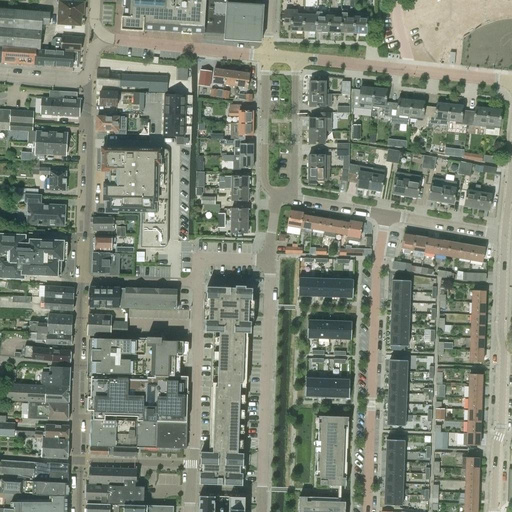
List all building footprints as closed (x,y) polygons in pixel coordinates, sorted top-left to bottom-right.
[(75,0),(59,0),(59,6),(58,23),(79,25),(80,13),(83,14),(83,3),(75,3),(75,0)] [(121,19),(122,19),(121,28),(121,30),(126,31),(127,31),(138,31),(138,32),(138,31),(143,32),(143,30),(146,30),(146,31),(147,31),(147,30),(152,31),(153,31),(159,31),(159,32),(159,31),(165,32),(166,32),(172,32),(172,33),(172,32),(181,33),(181,34),(192,35),(192,33),(195,33),(195,34),(195,33),(201,34),(204,34),(204,33),(224,35),(224,37),(224,40),(261,42),(262,37),(262,26),(263,22),(263,11),(264,7),(264,5),(255,5),(250,4),(249,0),(124,0),(124,5),(123,5),(123,6),(124,6),(123,17),(122,17),(122,19),(121,19)] [(341,16),(341,33),(354,34),(355,14),(347,14),(347,10),(341,9),(341,16)] [(0,46),(3,47),(13,48),(13,47),(38,49),(40,24),(48,24),(48,13),(0,10),(0,46)] [(291,23),(290,31),(303,31),(304,15),(297,14),(297,11),(285,11),(285,23),(291,23)] [(304,15),(303,31),(316,32),(316,15),(309,15),(309,12),(304,12),(304,15)] [(316,15),(316,32),(329,32),(329,16),(329,13),(316,12),(316,15)] [(329,16),(329,32),(341,33),(341,16),(335,16),(335,13),(329,13),(329,16)] [(355,14),(354,34),(367,34),(367,18),(360,17),(360,14),(355,14)] [(55,42),(55,51),(62,51),(62,49),(80,51),(81,38),(67,37),(67,36),(62,36),(61,43),(55,42)] [(0,62),(2,63),(35,65),(36,50),(0,47),(0,62)] [(36,50),(35,65),(72,68),(73,52),(62,51),(55,51),(36,50)] [(96,85),(96,86),(139,88),(139,93),(166,94),(166,89),(167,77),(108,74),(109,70),(99,69),(97,69),(96,85)] [(214,69),(212,83),(224,85),(226,71),(214,69)] [(226,71),(224,85),(236,86),(238,72),(226,71)] [(238,72),(236,86),(248,88),(250,74),(238,72)] [(309,82),(309,94),(331,95),(331,94),(328,94),(328,90),(325,90),(325,82),(309,82)] [(341,95),(350,95),(350,82),(341,82),(341,95)] [(353,90),(353,108),(371,110),(372,107),(374,89),(361,88),(360,91),(353,90)] [(374,89),(372,107),(384,109),(383,117),(390,118),(391,103),(385,103),(386,90),(374,89)] [(41,115),(79,117),(80,103),(80,100),(77,100),(77,92),(49,91),(49,98),(42,98),(41,115)] [(117,92),(101,92),(100,106),(117,107),(117,92)] [(309,107),(325,107),(331,107),(331,95),(309,94),(309,107)] [(164,95),(164,105),(185,106),(186,96),(164,95)] [(391,103),(390,118),(389,123),(408,125),(408,120),(409,120),(411,101),(398,100),(397,104),(391,103)] [(411,101),(409,120),(416,120),(415,126),(427,128),(428,124),(429,107),(423,107),(424,103),(411,101)] [(429,107),(428,124),(447,126),(447,121),(449,105),(436,104),(435,108),(429,107)] [(164,105),(164,116),(185,116),(185,106),(164,105)] [(238,116),(238,123),(253,124),(253,111),(240,111),(240,105),(229,105),(229,116),(238,116)] [(449,105),(447,121),(455,122),(454,125),(467,126),(468,111),(462,111),(462,107),(449,105)] [(468,111),(467,126),(478,127),(486,128),(488,109),(475,108),(474,112),(468,111)] [(486,128),(486,129),(494,130),(494,129),(498,129),(499,129),(501,111),(488,109),(486,128)] [(11,111),(11,122),(22,123),(23,123),(33,123),(33,112),(11,111)] [(309,131),(331,131),(331,113),(315,113),(315,119),(309,119),(309,131)] [(164,116),(163,126),(184,127),(185,116),(164,116)] [(95,124),(95,126),(95,128),(97,128),(97,130),(115,131),(115,134),(126,135),(127,118),(125,118),(125,117),(120,117),(119,118),(97,117),(97,123),(95,124)] [(11,122),(10,130),(28,131),(32,131),(33,123),(23,123),(22,123),(11,122)] [(230,123),(230,140),(235,140),(245,140),(245,136),(253,136),(253,124),(238,123),(230,123)] [(163,126),(163,136),(184,137),(184,127),(163,126)] [(28,131),(27,143),(36,144),(66,146),(66,145),(66,142),(68,141),(68,138),(67,136),(67,134),(37,132),(32,132),(32,131),(28,131)] [(325,144),(325,132),(331,132),(331,131),(309,131),(309,144),(325,144)] [(234,146),(234,156),(240,156),(253,156),(253,144),(245,144),(245,140),(235,140),(235,146),(234,146)] [(30,153),(29,160),(44,161),(44,154),(65,156),(66,153),(67,152),(67,149),(66,147),(66,146),(36,144),(35,153),(30,153)] [(101,180),(101,181),(101,182),(101,183),(102,184),(103,184),(103,185),(104,185),(104,200),(105,200),(105,213),(118,214),(118,212),(141,213),(141,248),(145,248),(162,248),(164,248),(165,247),(166,247),(167,245),(168,244),(168,243),(168,241),(169,154),(168,153),(168,152),(168,151),(167,151),(166,150),(165,150),(164,150),(154,150),(144,149),(124,149),(102,149),(102,168),(102,169),(102,170),(103,170),(103,171),(104,171),(105,171),(108,171),(108,182),(104,182),(104,177),(103,177),(102,177),(102,178),(101,178),(101,179),(101,180)] [(385,162),(392,163),(394,151),(387,150),(385,162)] [(394,151),(392,163),(398,164),(400,152),(394,151)] [(484,155),(482,161),(497,164),(498,157),(484,155)] [(240,170),(241,169),(252,169),(253,156),(240,156),(234,156),(224,156),(224,161),(233,162),(233,170),(240,170)] [(308,156),(308,168),(324,168),(329,168),(329,156),(308,156)] [(421,168),(428,169),(430,157),(424,156),(421,168)] [(430,157),(428,169),(434,170),(436,158),(430,157)] [(457,174),(463,175),(466,163),(459,162),(457,174)] [(466,163),(463,175),(470,176),(472,164),(466,163)] [(349,170),(347,182),(357,184),(356,188),(368,190),(372,168),(350,165),(349,170)] [(482,172),(495,174),(496,168),(483,166),(482,172)] [(49,191),(66,192),(66,172),(50,171),(50,168),(40,168),(39,175),(50,175),(50,180),(46,180),(46,190),(49,190),(49,191)] [(324,180),(324,168),(308,168),(308,180),(324,180)] [(372,168),(368,190),(381,192),(384,170),(372,168)] [(343,169),(340,181),(347,182),(349,170),(343,169)] [(392,194),(404,196),(408,174),(396,172),(392,194)] [(408,174),(404,196),(417,198),(420,176),(408,174)] [(219,182),(219,189),(250,189),(248,189),(248,184),(250,184),(250,177),(225,177),(225,182),(219,182)] [(428,200),(441,202),(444,180),(432,178),(428,200)] [(444,180),(441,202),(453,204),(456,183),(444,180)] [(464,206),(476,208),(480,186),(475,185),(474,192),(467,191),(464,206)] [(480,186),(476,208),(489,210),(491,195),(479,193),(480,186)] [(28,205),(27,224),(64,226),(65,206),(40,205),(41,195),(38,195),(38,189),(17,188),(17,195),(18,195),(17,204),(28,205)] [(251,196),(250,189),(219,189),(231,189),(231,201),(248,201),(248,196),(251,196)] [(231,209),(231,221),(248,221),(248,216),(250,216),(250,209),(231,209)] [(300,228),(301,227),(300,227),(302,215),(303,215),(303,213),(290,211),(288,226),(300,228)] [(300,227),(301,227),(313,229),(314,217),(303,215),(302,215),(300,227)] [(314,217),(313,229),(325,231),(327,219),(314,217)] [(93,219),(93,231),(113,231),(113,225),(126,225),(126,223),(124,223),(124,218),(113,218),(113,219),(93,219)] [(327,219),(325,231),(336,233),(338,221),(327,219)] [(248,221),(231,221),(231,233),(248,233),(248,228),(250,228),(249,221),(248,221)] [(338,221),(336,233),(347,235),(349,223),(349,222),(349,223),(338,221)] [(347,235),(346,240),(359,242),(362,224),(349,221),(349,222),(349,223),(347,235)] [(117,227),(117,236),(125,236),(125,227),(117,227)] [(403,234),(401,248),(413,251),(415,237),(403,234)] [(22,280),(30,280),(30,278),(34,278),(34,275),(61,276),(62,260),(67,260),(67,243),(30,242),(30,247),(24,247),(24,237),(0,236),(0,278),(22,279),(22,280)] [(93,239),(93,243),(95,244),(95,250),(111,250),(111,237),(95,236),(95,238),(93,239)] [(413,251),(412,256),(423,258),(424,252),(426,238),(415,237),(413,251)] [(426,238),(424,252),(436,255),(439,241),(426,238)] [(439,241),(436,255),(449,257),(451,243),(439,241)] [(451,243),(449,257),(460,258),(463,245),(451,243)] [(463,245),(460,258),(471,260),(473,246),(463,245)] [(471,260),(481,262),(482,262),(482,261),(484,248),(473,246),(471,260)] [(92,253),(92,272),(110,273),(110,276),(119,276),(119,254),(92,253)] [(392,268),(391,269),(392,269),(401,270),(401,271),(402,269),(403,263),(398,262),(393,261),(392,268)] [(402,269),(401,271),(410,272),(411,266),(411,264),(403,263),(402,269)] [(472,274),(472,280),(485,281),(486,274),(472,273),(472,274)] [(298,296),(309,297),(310,278),(299,278),(298,296)] [(310,278),(309,297),(320,297),(321,278),(310,278)] [(321,278),(320,297),(331,298),(331,279),(321,278)] [(331,279),(331,298),(342,298),(342,279),(331,279)] [(353,279),(342,279),(342,298),(353,298),(353,279)] [(391,291),(410,292),(410,281),(392,281),(391,291)] [(46,286),(45,298),(73,299),(74,288),(46,286)] [(89,307),(118,308),(119,288),(90,287),(89,307)] [(246,288),(236,288),(207,287),(205,332),(213,332),(209,452),(201,452),(199,484),(242,485),(243,455),(248,333),(249,303),(250,289),(246,288)] [(119,288),(118,308),(176,310),(177,290),(119,288)] [(391,302),(410,303),(410,292),(391,291),(391,302)] [(472,291),(472,304),(484,304),(485,291),(472,291)] [(44,309),(59,310),(73,311),(73,299),(45,298),(41,297),(41,302),(45,302),(44,309)] [(391,313),(409,313),(410,303),(391,302),(391,313)] [(472,304),(472,316),(484,317),(484,304),(472,304)] [(390,324),(409,324),(409,313),(391,313),(390,324)] [(48,323),(72,323),(72,315),(69,315),(49,315),(48,323)] [(89,315),(88,335),(110,336),(110,334),(126,335),(127,322),(111,321),(111,316),(89,315)] [(472,316),(471,327),(483,328),(484,317),(472,316)] [(308,320),(308,339),(318,339),(319,320),(308,320)] [(319,320),(318,339),(329,340),(330,321),(319,320)] [(330,321),(329,340),(340,340),(341,321),(330,321)] [(351,322),(341,321),(340,340),(350,340),(351,322)] [(30,322),(29,333),(37,333),(72,334),(72,323),(48,323),(30,322)] [(390,334),(409,335),(409,324),(390,324),(390,334)] [(471,327),(471,339),(483,340),(483,328),(471,327)] [(31,333),(31,339),(37,340),(47,340),(47,345),(71,345),(72,345),(72,334),(37,333),(31,333)] [(408,346),(409,335),(390,334),(389,346),(408,346)] [(88,365),(88,379),(89,380),(91,380),(91,394),(89,394),(88,395),(88,398),(187,400),(187,377),(187,376),(174,376),(174,356),(182,356),(182,341),(161,341),(161,338),(146,337),(146,340),(92,339),(92,350),(91,350),(91,362),(91,363),(91,364),(90,364),(88,365)] [(471,339),(470,350),(483,351),(483,340),(471,339)] [(24,358),(51,361),(70,363),(71,351),(52,350),(33,348),(33,347),(25,346),(24,358)] [(470,350),(470,362),(482,363),(483,351),(470,350)] [(389,360),(388,371),(407,372),(408,361),(389,360)] [(42,385),(70,386),(70,368),(58,368),(58,367),(51,367),(50,373),(42,373),(42,385)] [(388,382),(407,382),(407,372),(388,371),(388,382)] [(469,374),(469,386),(481,386),(482,375),(469,374)] [(305,397),(316,397),(317,378),(306,378),(305,397)] [(317,378),(316,397),(327,398),(328,379),(317,378)] [(328,379),(327,398),(338,398),(339,379),(328,379)] [(349,380),(339,379),(338,398),(349,398),(349,380)] [(388,392),(406,393),(407,382),(388,382),(388,392)] [(29,401),(29,402),(48,403),(48,402),(69,403),(70,388),(15,385),(7,384),(6,400),(29,401)] [(436,391),(435,397),(436,397),(444,397),(445,385),(442,385),(436,385),(436,391)] [(469,386),(468,397),(481,397),(481,386),(469,386)] [(387,403),(406,404),(406,393),(388,392),(387,403)] [(468,397),(468,409),(481,410),(481,397),(468,397)] [(95,411),(95,420),(105,420),(105,416),(137,417),(137,421),(186,423),(186,416),(187,400),(88,398),(87,411),(95,411)] [(28,403),(27,419),(28,419),(69,421),(69,405),(48,404),(48,403),(29,402),(29,403),(28,403)] [(387,414),(406,415),(406,404),(387,403),(387,414)] [(435,409),(435,420),(444,420),(444,409),(435,409)] [(468,409),(468,421),(480,422),(481,410),(468,409)] [(405,426),(406,415),(387,414),(386,425),(405,426)] [(319,417),(321,417),(321,423),(319,423),(318,441),(320,441),(320,446),(317,446),(317,447),(320,448),(320,453),(317,453),(317,471),(320,471),(319,476),(316,476),(316,477),(320,478),(320,485),(345,486),(346,478),(347,429),(343,429),(343,425),(347,425),(348,417),(319,416),(319,417)] [(91,420),(91,433),(137,434),(137,421),(105,420),(95,420),(91,420)] [(137,421),(137,434),(136,447),(186,449),(187,423),(186,423),(137,421)] [(468,421),(467,433),(480,434),(480,422),(468,421)] [(0,435),(14,436),(15,423),(5,423),(0,422),(0,435)] [(22,437),(35,437),(45,437),(68,439),(69,426),(46,425),(46,432),(36,431),(22,431),(22,437)] [(434,449),(446,449),(446,439),(440,438),(440,432),(435,432),(434,449)] [(91,433),(91,446),(136,447),(137,434),(91,433)] [(463,445),(472,445),(479,446),(480,434),(467,433),(463,433),(463,445)] [(46,457),(67,458),(68,440),(43,438),(42,455),(40,454),(40,456),(46,457)] [(386,440),(386,450),(404,451),(405,440),(386,440)] [(90,447),(90,455),(136,456),(136,448),(90,447)] [(385,461),(404,462),(404,451),(386,450),(385,461)] [(462,469),(466,469),(466,468),(478,469),(479,458),(466,457),(462,457),(462,469)] [(0,472),(18,474),(30,475),(30,463),(0,460),(0,472)] [(385,472),(403,473),(404,462),(385,461),(385,472)] [(18,474),(18,480),(67,483),(68,466),(68,464),(67,463),(46,463),(46,464),(34,463),(30,463),(30,475),(18,474)] [(90,467),(89,483),(137,484),(137,468),(90,467)] [(466,468),(466,469),(465,480),(478,480),(478,469),(466,468)] [(403,484),(403,473),(385,472),(384,483),(403,484)] [(53,495),(67,496),(68,483),(67,483),(18,480),(2,479),(1,492),(22,493),(22,492),(33,493),(33,494),(41,495),(46,495),(53,495)] [(465,480),(465,492),(477,492),(478,480),(465,480)] [(87,483),(86,499),(87,500),(87,503),(125,504),(144,504),(144,487),(136,486),(136,485),(137,484),(89,483),(87,483)] [(384,494),(402,494),(403,484),(384,483),(384,494)] [(465,492),(464,504),(477,504),(477,492),(465,492)] [(383,505),(396,505),(402,506),(402,494),(384,494),(383,505)] [(4,509),(4,511),(66,511),(67,496),(53,495),(53,496),(52,496),(52,502),(11,502),(11,507),(15,507),(15,510),(4,509)] [(244,511),(244,510),(245,505),(245,503),(245,497),(199,495),(199,501),(199,503),(198,511),(244,511)] [(298,496),(297,511),(343,511),(344,502),(310,500),(310,501),(305,501),(306,497),(298,496)] [(173,511),(174,506),(144,505),(144,504),(125,504),(87,503),(86,511),(173,511)]
